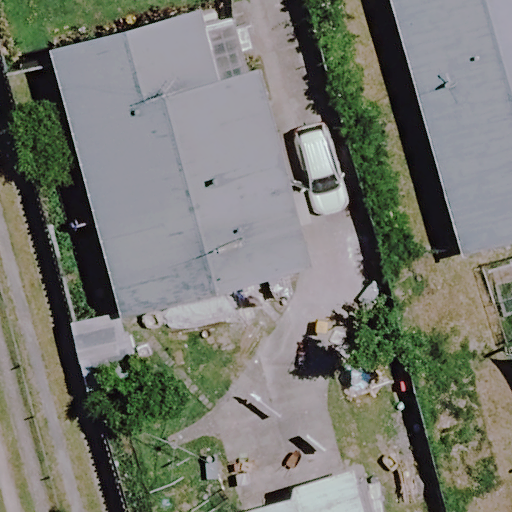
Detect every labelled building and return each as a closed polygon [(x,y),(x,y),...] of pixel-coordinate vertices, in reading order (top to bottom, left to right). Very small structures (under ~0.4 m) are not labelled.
[(223,17),(217,0),(212,0),(68,38),(140,306),(331,255),(277,58),(267,61),(237,69),(223,17)] [(511,0),(411,0),(478,248),(511,238),(511,0)] [(252,10),(223,17),(237,69),(267,61),(252,10)] [(381,511),(367,463),(308,479),(249,496),(252,511),(381,511)] [(0,511),(11,511),(3,482),(0,482),(0,511)]
